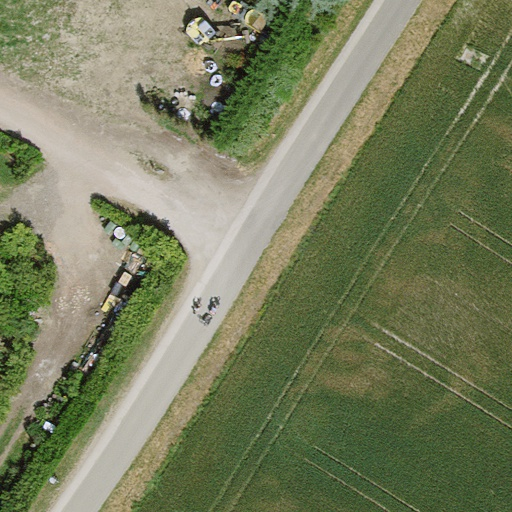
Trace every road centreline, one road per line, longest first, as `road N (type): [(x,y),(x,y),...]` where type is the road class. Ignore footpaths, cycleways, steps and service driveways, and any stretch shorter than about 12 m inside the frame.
road 1 (residential): [(80,511),(404,0)]
road 2 (track): [(237,265),(126,179),(0,101)]
